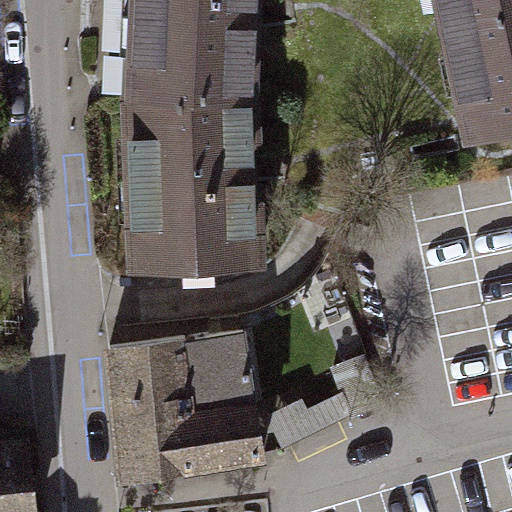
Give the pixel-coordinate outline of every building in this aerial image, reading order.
[(111,0),(114,83),(249,95),(253,0),(111,0)] [(511,0),(421,0),(455,149),(511,134),(511,0)] [(249,95),(114,83),(116,274),(257,267),(249,95)] [(244,336),(98,353),(100,409),(252,398),(244,336)] [(252,398),(100,409),(106,480),(261,464),(252,398)] [(35,511),(32,429),(0,430),(0,511),(35,511)]
